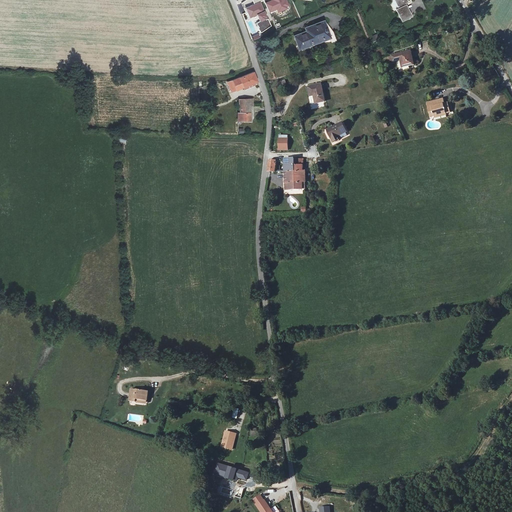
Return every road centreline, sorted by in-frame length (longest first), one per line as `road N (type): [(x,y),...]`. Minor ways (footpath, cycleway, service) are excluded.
road 1 (unclassified): [(230,0),(268,104),(259,274),(299,511)]
road 2 (track): [(511,400),(477,456),(455,471),(354,491),(292,481)]
